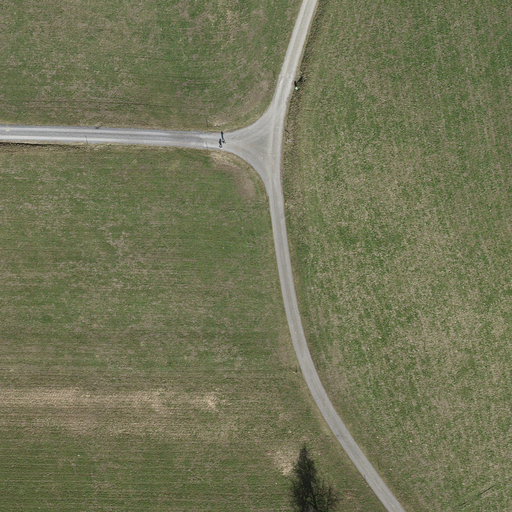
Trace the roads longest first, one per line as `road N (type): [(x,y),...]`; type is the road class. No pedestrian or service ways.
road 1 (track): [(0,140),(267,141),(313,0)]
road 2 (residential): [(396,511),(336,432),(291,319),(267,141)]
